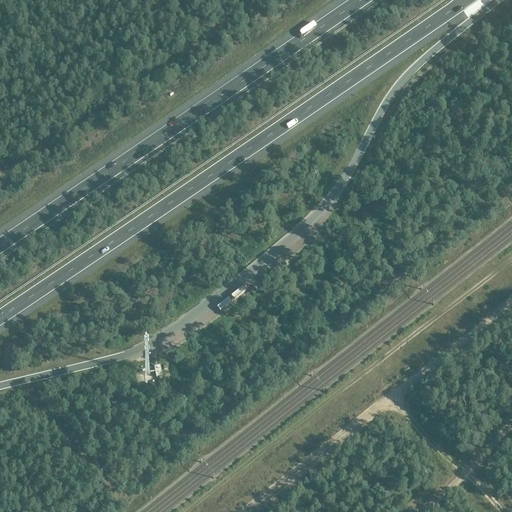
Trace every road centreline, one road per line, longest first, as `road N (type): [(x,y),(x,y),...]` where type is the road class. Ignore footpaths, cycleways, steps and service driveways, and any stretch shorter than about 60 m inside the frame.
road 1 (motorway): [(0,315),(466,0)]
road 2 (motorway): [(360,0),(0,245)]
road 3 (track): [(188,511),(511,259)]
road 4 (track): [(245,511),(511,300)]
road 5 (track): [(0,174),(259,0)]
road 6 (motorway): [(341,185),(396,86),(497,0)]
road 7 (track): [(511,421),(421,511)]
road 8 (motorway): [(0,385),(123,355)]
